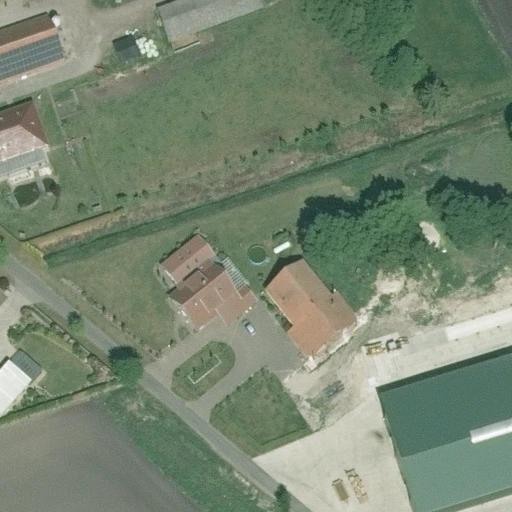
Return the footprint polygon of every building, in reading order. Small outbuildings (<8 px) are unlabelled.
[(258,14),(252,0),(201,0),(157,16),(168,46),(258,14)] [(0,85),(57,65),(43,26),(0,40),(0,85)] [(0,166),(40,153),(27,115),(0,124),(0,166)] [(0,171),(0,183),(44,170),(40,159),(0,171)] [(157,275),(177,298),(208,272),(213,268),(194,244),(157,275)] [(211,319),(233,301),(208,272),(177,298),(170,304),(194,333),(211,319)] [(324,420),(388,372),(379,361),(422,328),(396,294),(353,327),(333,301),(327,305),(301,272),(264,301),(291,336),(287,340),(307,366),(292,378),(324,420)] [(233,301),(211,319),(222,333),(244,315),(233,301)] [(462,412),(511,388),(511,377),(498,347),(443,372),(462,412)] [(0,419),(27,388),(7,370),(0,378),(0,419)] [(415,511),(430,511),(400,422),(387,427),(415,511)]
